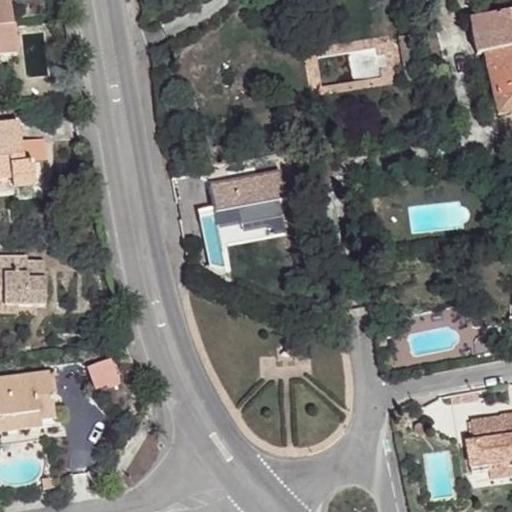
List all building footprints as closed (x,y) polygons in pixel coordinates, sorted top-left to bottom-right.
[(0,57),(17,56),(10,0),(0,1),(0,57)] [(485,53),(498,115),(511,111),(511,10),(469,19),(476,55),(485,53)] [(419,34),(400,37),(404,66),(406,81),(421,79),(419,64),(424,63),(419,34)] [(422,126),(426,128),(436,126),(439,123),(441,121),(442,117),(440,111),(436,106),(431,104),(425,104),(420,107),(416,112),(416,119),(418,123),(422,126)] [(0,125),(0,180),(11,179),(12,189),(35,186),(32,163),(45,161),(42,139),(21,141),(19,123),(0,125)] [(210,168),(217,170),(221,169),(225,166),(227,162),(227,158),(224,152),(221,150),(216,149),(210,151),(208,153),(206,157),(206,160),(206,163),(208,166),(210,168)] [(283,233),(278,203),(285,201),(280,174),(208,188),(212,209),(213,214),(212,214),(223,268),(220,269),(209,266),(199,217),(198,217),(208,267),(220,270),(224,269),(220,248),(219,245),(283,233)] [(0,180),(0,193),(13,192),(12,189),(11,179),(0,180)] [(220,248),(284,236),(283,233),(219,245),(220,248)] [(367,252),(368,262),(377,260),(376,251),(367,252)] [(0,257),(0,306),(16,307),(44,306),(44,262),(27,263),(26,257),(0,257)] [(0,306),(0,313),(16,314),(16,307),(0,306)] [(376,337),(378,346),(387,344),(385,336),(376,337)] [(88,371),(92,382),(108,376),(113,382),(122,380),(113,355),(86,367),(88,371)] [(55,419),(49,374),(0,380),(0,426),(40,421),(55,419)] [(500,418),(501,424),(511,422),(511,414),(500,416),(500,418)] [(468,443),(472,475),(490,473),(511,469),(511,422),(501,424),(500,418),(471,422),(474,442),(468,443)] [(0,431),(41,427),(40,421),(0,426),(0,431)] [(511,469),(490,473),(491,481),(511,478),(511,469)] [(54,488),(52,478),(42,480),(43,489),(54,488)]
